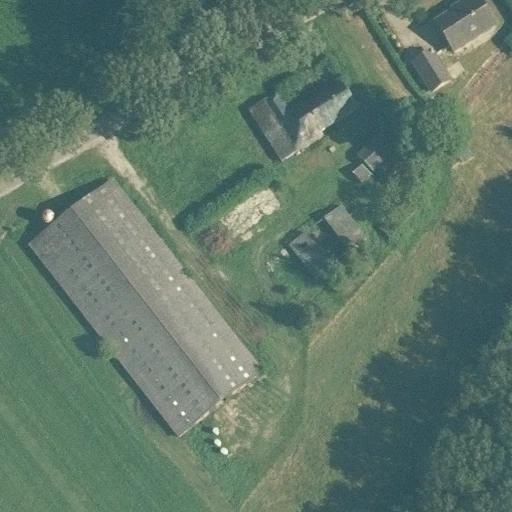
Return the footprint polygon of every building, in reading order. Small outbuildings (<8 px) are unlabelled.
[(462,7),(435,24),(454,54),(495,28),(477,0),(467,0),(460,5),(462,7)] [(433,52),(413,65),(431,94),(451,81),(433,52)] [(278,94),(249,111),(281,164),(324,138),(322,134),(356,110),(341,85),(304,109),(301,105),(289,112),(278,94)] [(378,136),(357,157),(372,173),(393,152),(378,136)] [(399,151),(379,171),(389,181),(409,160),(399,151)] [(370,175),(362,166),(353,175),(361,184),(370,175)] [(112,182),(30,246),(179,437),(262,373),(112,182)] [(341,207),(323,221),(348,254),(367,240),(341,207)] [(273,223),(249,242),(256,251),(280,232),(273,223)] [(305,235),(289,247),(315,280),(330,268),(305,235)] [(471,310),(491,289),(482,281),(463,302),(471,310)] [(463,304),(448,322),(459,331),(474,314),(463,304)] [(269,487),(258,494),(270,511),(275,511),(282,507),(269,487)]
